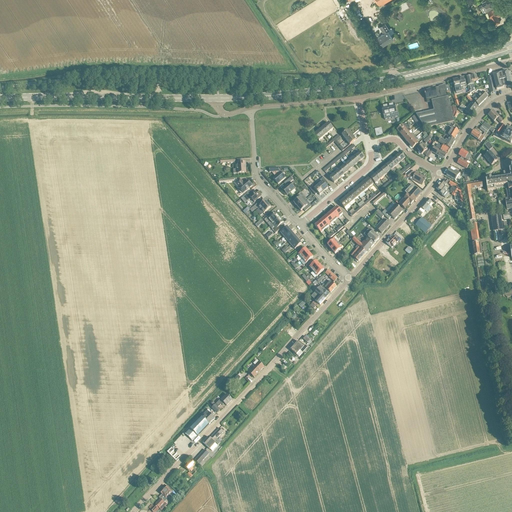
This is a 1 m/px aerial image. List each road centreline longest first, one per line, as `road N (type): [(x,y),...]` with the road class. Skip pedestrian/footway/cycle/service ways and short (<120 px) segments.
road 1 (residential): [(133,511),(349,279)]
road 2 (primary): [(217,98),(381,81),(469,60)]
road 3 (primary): [(217,98),(0,97)]
road 4 (residential): [(358,97),(511,62)]
road 5 (residential): [(349,279),(441,174)]
